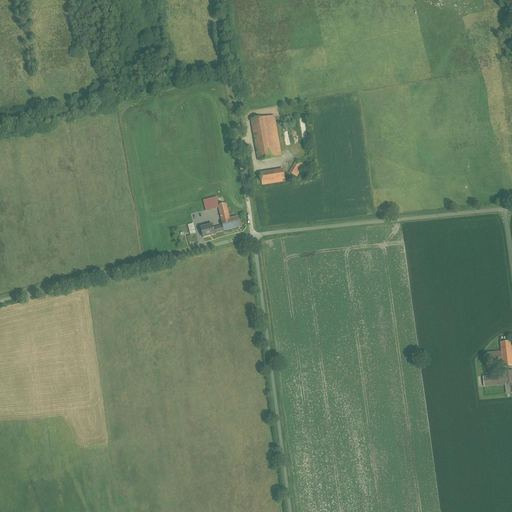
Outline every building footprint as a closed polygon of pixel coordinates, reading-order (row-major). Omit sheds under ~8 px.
[(275,116),(252,119),(258,159),(282,156),(275,116)] [(296,160),(289,172),(298,177),(305,165),(296,160)] [(284,169),(261,172),(263,184),(286,180),(284,169)] [(217,197),(203,200),(206,211),(219,208),(218,206),(219,205),(217,197)] [(219,205),(218,206),(219,208),(223,226),(214,228),(213,224),(201,227),(204,237),(216,234),(215,233),(241,226),(238,216),(230,218),(227,203),(219,205)] [(502,363),(511,362),(509,338),(499,339),(500,347),(501,356),(502,363)] [(500,347),(485,349),(486,357),(501,356),(500,347)] [(511,366),(503,368),(503,371),(482,373),(483,384),(505,382),(506,390),(511,389),(511,366)]
